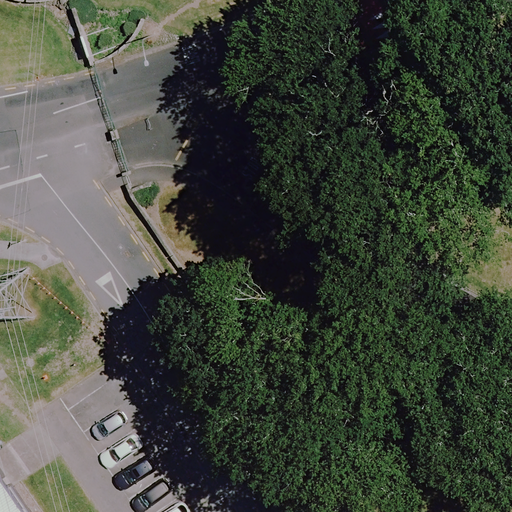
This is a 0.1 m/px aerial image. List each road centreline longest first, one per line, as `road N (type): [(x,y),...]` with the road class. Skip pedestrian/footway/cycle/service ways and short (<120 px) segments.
road 1 (unclassified): [(0,156),(465,0)]
road 2 (residential): [(262,511),(90,253),(0,163)]
